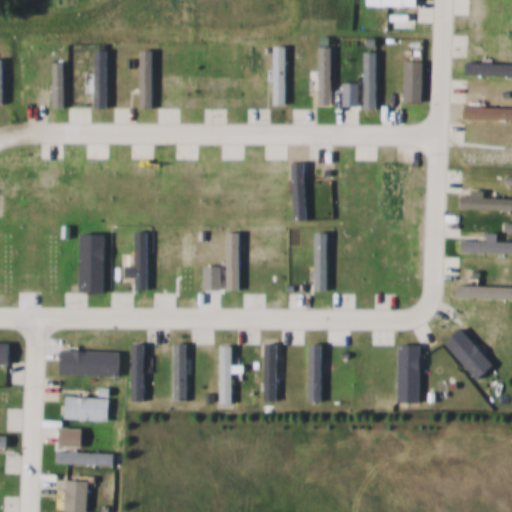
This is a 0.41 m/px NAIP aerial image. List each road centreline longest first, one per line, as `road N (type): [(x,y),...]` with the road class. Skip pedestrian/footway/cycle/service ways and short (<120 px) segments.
road 1 (residential): [(425,131),(0,128)]
road 2 (residential): [(0,310),(392,314),(408,307)]
road 3 (residential): [(408,307),(418,293),(430,0)]
road 4 (residential): [(24,311),(16,511)]
